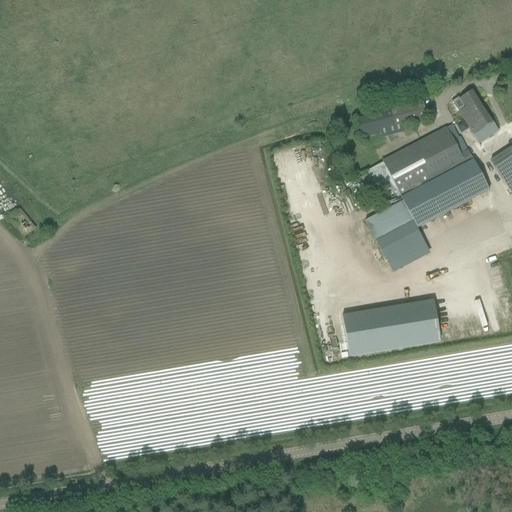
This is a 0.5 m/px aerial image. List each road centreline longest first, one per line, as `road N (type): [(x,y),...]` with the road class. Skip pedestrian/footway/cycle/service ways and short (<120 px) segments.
road 1 (unclassified): [(0,504),(511,416)]
road 2 (track): [(356,107),(274,131),(47,225),(0,181)]
road 3 (track): [(103,486),(42,284),(0,227)]
